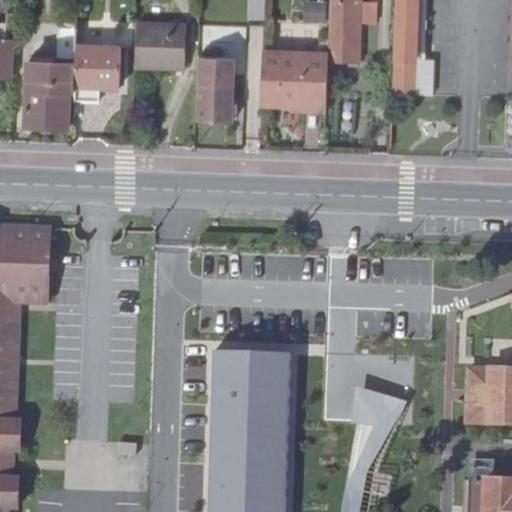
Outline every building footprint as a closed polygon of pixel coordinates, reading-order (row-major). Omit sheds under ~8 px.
[(326,20),(324,0),(322,0),(304,1),(305,22),(326,20)] [(332,57),(362,59),(364,0),(334,0),(333,54),(332,57)] [(399,0),(395,95),(418,96),(422,0),(399,0)] [(431,60),(432,0),(422,0),(418,96),(438,97),(439,59),(431,60)] [(22,11),(12,10),(12,22),(11,38),(16,38),(21,39),(22,11)] [(0,21),(0,37),(11,38),(12,22),(0,21)] [(78,21),(63,21),(62,56),(77,57),(78,21)] [(187,67),(189,24),(141,21),(139,64),(187,67)] [(11,38),(0,37),(0,75),(14,76),(16,38),(11,38)] [(124,83),(125,44),(81,42),(80,63),(79,83),(124,83)] [(330,106),(332,57),(333,54),(267,51),(264,103),(330,106)] [(236,84),(237,57),(201,55),(200,83),(205,83),(236,84)] [(72,127),(73,89),(79,89),(79,83),(80,63),(32,61),(29,124),(72,127)] [(235,120),(236,84),(205,83),(203,118),(235,120)] [(46,308),(48,232),(0,230),(0,511),(16,511),(19,483),(4,482),(5,456),(15,456),(20,456),(22,425),(17,425),(23,307),(46,308)] [(355,347),(354,359),(382,360),(383,349),(355,347)] [(287,511),(293,358),(215,355),(210,511),(287,511)] [(352,379),(382,380),(383,366),(352,365),(352,379)] [(511,511),(511,369),(467,367),(464,425),(511,427),(511,484),(483,482),(483,487),(464,485),(462,511),(511,511)] [(381,402),(382,389),(352,388),(352,401),(381,402)] [(136,441),(118,440),(117,453),(135,454),(136,441)]
